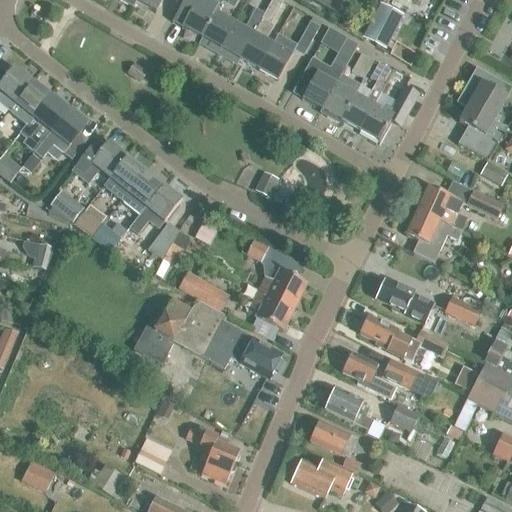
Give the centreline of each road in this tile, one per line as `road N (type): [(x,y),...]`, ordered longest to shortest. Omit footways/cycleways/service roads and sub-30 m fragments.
road 1 (residential): [(0,30),(207,189),(351,266)]
road 2 (residential): [(392,184),(57,0)]
road 3 (residential): [(247,511),(351,266)]
road 4 (residential): [(392,184),(487,0)]
